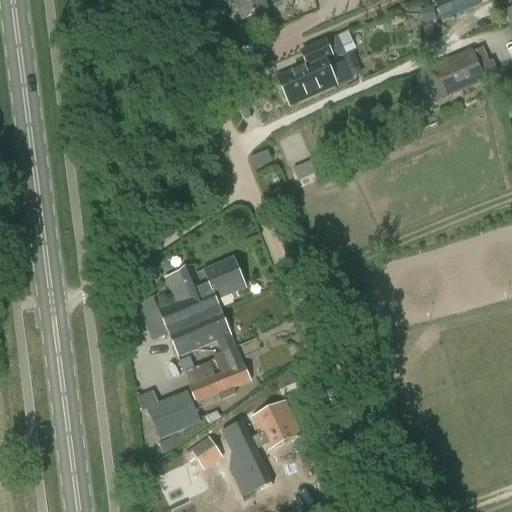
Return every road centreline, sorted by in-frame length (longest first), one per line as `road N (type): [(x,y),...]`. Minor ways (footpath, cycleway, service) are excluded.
road 1 (track): [(383,511),(166,0)]
road 2 (primary): [(79,511),(12,0)]
road 3 (track): [(244,185),(89,293),(51,304)]
